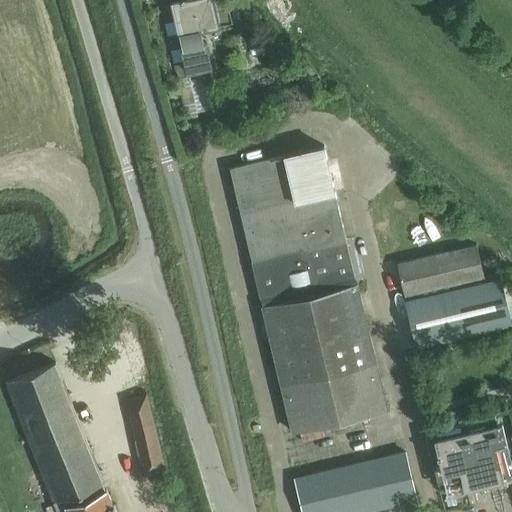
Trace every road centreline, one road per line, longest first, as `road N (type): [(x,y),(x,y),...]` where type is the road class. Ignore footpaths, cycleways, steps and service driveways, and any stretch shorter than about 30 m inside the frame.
road 1 (residential): [(438,511),(351,136),(327,123),(223,146),(209,168),(282,511)]
road 2 (residential): [(246,511),(168,159)]
road 3 (residential): [(153,269),(226,511)]
road 4 (unclassified): [(127,169),(77,0)]
road 5 (residential): [(0,342),(153,269)]
road 6 (unclassified): [(168,159),(125,0)]
